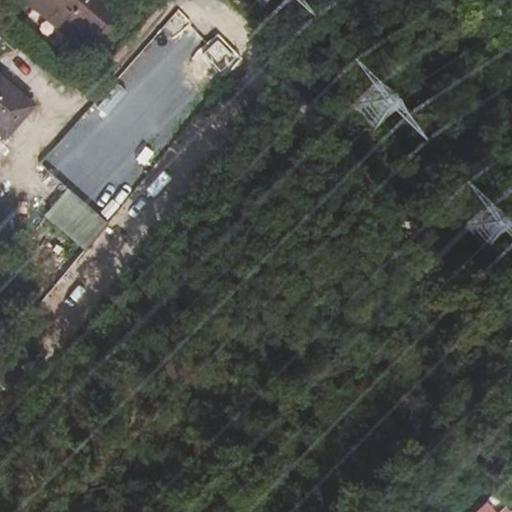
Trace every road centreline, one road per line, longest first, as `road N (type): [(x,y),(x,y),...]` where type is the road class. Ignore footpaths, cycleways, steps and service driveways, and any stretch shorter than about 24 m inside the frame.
road 1 (track): [(511,325),(386,177),(292,87)]
road 2 (track): [(386,177),(511,151)]
